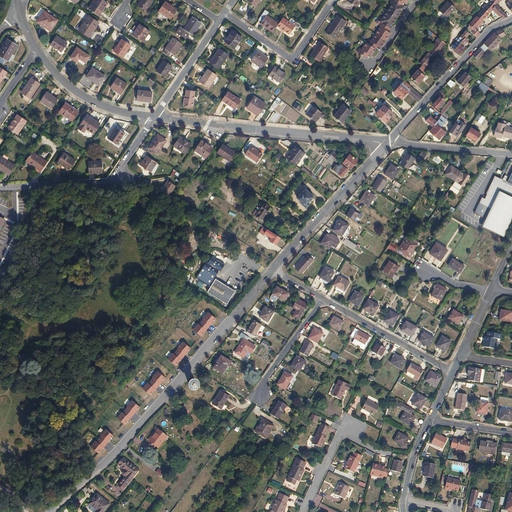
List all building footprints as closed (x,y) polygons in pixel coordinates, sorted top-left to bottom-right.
[(98,16),(104,8),(103,7),(105,3),(101,0),(92,0),(93,1),(88,9),(98,16)] [(145,12),(152,2),(148,0),(140,0),(136,6),(145,12)] [(398,5),(391,0),(389,3),(390,4),(386,11),(396,18),(401,11),(396,8),(398,5)] [(482,9),(476,16),(481,21),(487,15),(491,10),(495,5),(490,0),(490,1),(489,0),(485,0),(488,3),(486,6),(484,4),(481,8),(482,9)] [(454,8),(447,1),(438,11),(446,18),(454,8)] [(169,20),(175,11),(169,7),(170,6),(164,2),(157,11),(169,20)] [(495,5),(491,10),(498,17),(499,16),(501,18),(502,19),(507,17),(502,12),(499,8),(495,5)] [(272,32),(276,26),(277,24),(265,15),(267,12),(264,10),(257,19),(261,22),(259,24),(272,32)] [(396,18),(386,11),(381,18),(379,17),(377,21),(380,22),(384,25),(386,22),(391,26),(396,18)] [(57,21),(43,12),(36,23),(40,26),(40,25),(50,31),(57,21)] [(90,31),(92,31),(98,23),(88,16),(78,31),(86,37),(90,31)] [(333,39),(345,22),(336,16),(328,29),(329,29),(325,34),(333,39)] [(481,21),(476,16),(475,17),(476,17),(468,26),(469,26),(467,28),(471,31),(471,33),(476,38),(479,34),(475,28),(477,25),(479,27),(483,23),(481,21)] [(175,33),(184,40),(188,34),(192,36),(200,24),(191,17),(183,30),(179,28),(175,33)] [(294,26),(287,22),(281,18),(277,24),(276,26),(288,34),(294,26)] [(287,22),(294,26),(297,29),(299,25),(290,19),(287,22)] [(357,24),(349,19),(347,22),(349,23),(346,26),(353,31),(357,24)] [(375,34),(385,41),(390,34),(387,32),(384,30),(386,27),(384,25),(380,22),(377,26),(379,27),(375,34)] [(149,32),(139,25),(132,35),(142,42),(149,32)] [(500,30),(494,33),(499,38),(505,35),(500,30)] [(241,38),(231,31),(227,37),(228,38),(224,43),(233,49),(241,38)] [(465,31),(459,38),(462,40),(464,38),(466,40),(467,39),(469,38),(467,36),(469,34),(465,31)] [(428,53),(433,57),(440,49),(442,45),(444,47),(446,45),(438,38),(432,33),(431,35),(436,39),(435,41),(436,42),(429,51),(427,50),(426,51),(428,53)] [(483,44),(487,49),(490,51),(501,40),(499,38),(494,33),(483,44)] [(366,43),(372,48),(375,45),(377,46),(380,48),(385,41),(375,34),(370,41),(368,40),(366,43)] [(67,44),(56,37),(49,46),(61,53),(67,44)] [(462,40),(459,38),(452,46),(453,50),(459,44),(462,40)] [(459,44),(463,48),(463,47),(462,46),(467,41),(466,40),(464,38),(462,40),(459,44)] [(181,45),(172,39),(162,53),(168,57),(170,54),(173,56),(181,45)] [(117,47),(113,53),(121,58),(130,46),(121,40),(116,47),(117,47)] [(3,66),(6,62),(5,61),(9,54),(11,55),(16,46),(7,41),(0,51),(0,64),(2,66),(3,66)] [(327,48),(319,42),(315,48),(316,48),(310,57),(318,62),(327,48)] [(361,55),(363,57),(365,53),(368,55),(370,57),(375,50),(372,48),(366,43),(365,43),(360,50),(358,49),(356,52),(361,55)] [(459,44),(453,50),(459,55),(464,49),(463,48),(459,44)] [(479,48),(484,52),(487,49),(483,44),(479,48)] [(479,48),(472,56),(477,60),(484,52),(479,48)] [(89,57),(76,49),(69,59),(75,63),(78,59),(84,64),(89,57)] [(214,59),(210,64),(218,69),(227,55),(218,49),(213,58),(214,59)] [(261,67),(267,58),(263,55),(261,57),(260,55),(256,52),(251,60),(261,67)] [(421,66),(425,68),(433,57),(428,53),(419,64),(421,66)] [(164,78),(171,67),(163,62),(156,72),(164,78)] [(344,62),(342,65),(350,70),(352,67),(344,62)] [(281,72),(274,67),(268,75),(279,83),(285,74),(281,72)] [(98,86),(104,77),(92,69),(85,78),(98,86)] [(208,88),(216,76),(207,70),(199,82),(208,88)] [(424,76),(421,73),(417,70),(410,78),(417,84),(424,76)] [(456,83),(464,89),(468,84),(466,83),(471,78),(465,73),(456,83)] [(301,84),(305,78),(301,75),(297,81),(301,84)] [(482,83),(488,87),(492,81),(486,77),(482,83)] [(120,96),(126,86),(116,79),(109,88),(120,96)] [(27,86),(22,94),(29,99),(39,85),(30,80),(26,86),(27,86)] [(399,85),(407,93),(411,88),(403,81),(403,82),(399,85)] [(481,82),(479,84),(478,87),(485,92),(487,90),(489,88),(488,87),(482,83),(481,82)] [(400,99),(407,93),(399,85),(393,92),(394,94),(396,96),(400,99)] [(362,88),(359,92),(364,96),(368,93),(362,88)] [(407,93),(418,102),(420,100),(422,98),(411,88),(407,93)] [(192,107),(194,92),(185,90),(184,98),(183,98),(182,106),(192,107)] [(149,103),(151,93),(137,92),(136,101),(149,103)] [(234,109),(240,101),(227,92),(221,101),(224,104),(225,103),(234,109)] [(48,97),(49,95),(46,93),(40,102),(51,110),(56,102),(48,97)] [(442,100),(439,97),(432,105),(437,109),(439,107),(441,108),(444,104),(443,102),(444,101),(442,100)] [(254,112),(254,113),(257,115),(264,105),(253,98),(247,107),(254,112)] [(273,101),(268,109),(271,111),(276,104),(273,101)] [(277,112),(285,117),(291,107),(283,102),(277,112)] [(58,113),(60,115),(70,121),(71,122),(78,113),(64,104),(58,113)] [(350,112),(342,105),(333,116),(336,119),(336,120),(338,122),(339,121),(342,123),(350,112)] [(324,115),(314,107),(312,106),(305,114),(315,122),(318,118),(317,117),(318,116),(319,116),(322,118),(324,115)] [(379,110),(389,118),(393,114),(383,106),(382,107),(379,110)] [(384,123),(389,118),(379,110),(378,108),(376,107),(374,108),(376,110),(375,111),(377,112),(375,114),(384,123)] [(292,108),(286,116),(292,121),(298,114),(292,108)] [(270,120),(274,123),(279,115),(274,112),(270,120)] [(70,121),(60,115),(59,116),(64,119),(63,121),(68,125),(70,121)] [(26,122),(17,116),(8,129),(16,135),(26,122)] [(99,125),(86,116),(78,129),(83,133),(86,130),(93,135),(99,125)] [(477,116),(471,124),(472,125),(475,121),(480,125),(484,119),(481,116),(479,118),(477,116)] [(425,121),(432,127),(433,125),(436,122),(432,120),(429,117),(425,121)] [(436,122),(433,125),(434,126),(432,128),(429,132),(438,140),(445,133),(440,128),(446,121),(441,117),(439,119),(436,122)] [(454,124),(448,133),(449,133),(449,134),(451,135),(452,135),(453,134),(457,137),(464,125),(456,120),(454,123),(454,124)] [(511,138),(511,129),(504,127),(501,136),(511,140),(511,138)] [(123,134),(115,128),(107,140),(116,146),(123,134)] [(480,134),(476,133),(470,128),(466,135),(475,142),(480,134)] [(166,141),(161,138),(159,140),(156,137),(147,150),(156,155),(166,141)] [(190,145),(179,138),(173,147),(184,155),(190,145)] [(203,155),(206,157),(212,148),(205,144),(204,145),(201,142),(194,152),(201,156),(203,155)] [(228,150),(228,149),(222,145),(217,153),(229,161),(234,154),(228,150)] [(249,147),(244,155),(256,163),(262,155),(249,147)] [(295,166),(304,154),(294,147),(285,159),(286,160),(295,166)] [(421,152),(417,157),(422,161),(426,155),(421,152)] [(46,163),(31,154),(26,162),(40,172),(46,163)] [(74,162),(63,154),(57,163),(68,171),(74,162)] [(329,162),(332,159),(325,154),(322,157),(329,162)] [(407,154),(400,165),(407,170),(414,158),(407,154)] [(356,161),(349,156),(346,159),(344,158),(343,159),(345,161),(342,164),(350,170),(356,161)] [(156,164),(146,157),(139,166),(150,174),(150,173),(153,175),(156,171),(158,166),(156,164)] [(15,167),(0,158),(0,170),(9,176),(15,167)] [(93,173),(101,172),(101,162),(88,163),(88,174),(93,174),(93,173)] [(347,170),(339,164),(337,166),(335,165),(331,170),(342,178),(347,170)] [(390,165),(384,175),(392,180),(399,170),(398,169),(398,168),(396,167),(396,168),(390,165)] [(454,182),(460,173),(450,166),(450,167),(446,172),(444,175),(454,182)] [(464,175),(460,173),(454,182),(451,186),(449,190),(456,195),(459,191),(468,176),(464,174),(464,175)] [(506,179),(503,176),(502,179),(500,179),(494,176),(485,195),(486,195),(484,199),(481,198),(473,214),(485,219),(482,226),(503,236),(511,216),(511,185),(507,183),(506,182),(505,181),(506,179)] [(378,177),(371,188),(379,193),(386,182),(387,181),(381,177),(380,178),(378,177)] [(167,190),(164,194),(168,197),(173,189),(168,186),(166,189),(167,190)] [(313,197),(305,190),(296,199),(300,203),(299,203),(305,208),(309,204),(308,203),(313,197)] [(365,191),(359,201),(368,207),(374,197),(368,193),(367,192),(365,191)] [(449,196),(446,194),(437,208),(440,210),(449,196)] [(252,215),(261,221),(269,208),(263,204),(258,212),(255,211),(252,215)] [(350,209),(345,217),(353,221),(356,217),(359,219),(361,216),(350,209)] [(339,220),(332,231),(343,238),(347,232),(346,231),(347,230),(346,229),(348,226),(339,220)] [(275,245),(279,238),(264,228),(260,233),(263,235),(264,234),(270,238),(268,240),(270,241),(269,241),(271,243),(270,244),(272,245),(273,244),(275,245)] [(337,239),(332,235),(330,237),(326,234),(320,244),(328,249),(331,246),(335,248),(339,242),(336,241),(337,239)] [(420,244),(413,240),(412,242),(406,238),(397,250),(411,259),(420,244)] [(359,248),(345,239),(343,243),(357,251),(359,248)] [(387,248),(386,249),(388,250),(393,253),(397,247),(390,242),(389,244),(387,248)] [(447,251),(436,243),(429,254),(440,261),(447,251)] [(221,269),(225,263),(212,255),(208,261),(219,268),(221,269)] [(312,260),(307,255),(304,258),(295,268),(301,274),(312,260)] [(452,259),(447,266),(459,273),(463,266),(452,259)] [(202,267),(215,275),(219,268),(208,261),(207,260),(202,267)] [(392,274),(393,275),(398,267),(389,261),(381,272),(389,278),(392,274)] [(215,275),(202,267),(196,277),(210,286),(215,279),(215,278),(214,277),(215,275)] [(319,278),(322,280),(327,282),(328,283),(334,272),(325,267),(319,278)] [(338,276),(332,285),(343,291),(349,282),(338,276)] [(414,277),(409,285),(412,288),(417,279),(416,278),(414,277)] [(210,286),(207,292),(226,305),(234,291),(215,279),(210,286)] [(446,289),(436,284),(430,296),(440,300),(446,289)] [(272,295),(277,298),(284,302),(288,294),(276,287),(272,295)] [(349,301),(358,306),(363,296),(362,295),(364,293),(360,291),(358,293),(354,291),(349,301)] [(367,299),(362,309),(373,315),(378,306),(367,299)] [(292,308),(296,310),(298,311),(294,317),(299,320),(307,305),(297,300),(292,308)] [(267,322),(273,312),(265,307),(259,317),(267,322)] [(195,317),(208,327),(215,319),(202,308),(195,317)] [(453,310),(448,318),(457,324),(462,316),(453,310)] [(392,326),(398,316),(389,311),(383,321),(392,326)] [(511,321),(511,315),(511,312),(500,311),(499,321),(511,322),(511,321)] [(208,327),(195,317),(188,325),(202,336),(208,327)] [(339,332),(344,323),(333,317),(328,326),(339,332)] [(246,332),(254,337),(258,330),(262,332),(264,328),(253,321),(246,332)] [(400,330),(411,337),(416,327),(405,321),(400,330)] [(314,329),(308,339),(317,344),(323,334),(314,329)] [(370,338),(355,329),(350,337),(362,344),(359,348),(363,351),(370,338)] [(418,341),(428,347),(433,338),(423,332),(418,341)] [(500,340),(501,335),(487,333),(486,338),(485,338),(483,348),(495,350),(496,340),(500,340)] [(436,347),(445,352),(450,341),(441,336),(436,347)] [(178,337),(171,345),(184,356),(191,348),(178,337)] [(246,342),(243,340),(234,354),(243,359),(247,352),(250,354),(255,347),(246,342)] [(305,342),(299,353),(307,357),(313,346),(305,342)] [(178,364),(184,356),(171,345),(164,353),(178,364)] [(380,358),(385,350),(376,345),(371,353),(380,358)] [(400,370),(405,361),(395,355),(390,364),(400,370)] [(228,368),(231,363),(220,357),(213,369),(222,375),(227,367),(228,368)] [(296,357),(290,367),(299,372),(301,370),(303,371),(305,366),(303,365),(305,362),(296,357)] [(417,370),(418,369),(410,364),(406,372),(407,372),(405,375),(417,382),(422,373),(417,370)] [(468,368),(467,374),(469,374),(468,376),(468,381),(482,383),(484,371),(468,368)] [(153,369),(146,377),(158,387),(165,379),(153,369)] [(285,372),(277,386),(285,391),(292,377),(288,375),(289,374),(285,372)] [(436,387),(441,378),(430,372),(425,381),(436,387)] [(151,395),(158,387),(146,377),(139,385),(151,395)] [(348,392),(350,387),(338,381),(331,396),(340,400),(345,391),(348,392)] [(196,385),(196,384),(195,383),(194,383),(193,383),(192,383),(191,383),(190,384),(189,385),(189,386),(189,387),(189,388),(189,389),(190,390),(191,391),(192,391),(193,391),(194,391),(195,391),(195,390),(196,390),(197,389),(197,388),(197,387),(197,386),(197,385),(196,385)] [(220,410),(228,397),(220,392),(212,405),(220,410)] [(420,410),(426,399),(417,394),(411,405),(420,410)] [(458,410),(463,411),(464,411),(467,396),(457,394),(455,410),(458,410)] [(121,405),(133,416),(140,407),(128,397),(121,405)] [(279,400),(270,415),(278,420),(286,407),(282,404),(283,403),(279,400)] [(192,405),(191,403),(191,402),(190,402),(189,401),(188,401),(186,401),(184,402),(183,403),(183,405),(183,406),(183,407),(182,407),(180,407),(179,409),(178,410),(178,411),(179,413),(180,414),(181,415),(183,415),(185,415),(186,413),(186,411),(186,409),(187,409),(188,409),(189,409),(190,408),(191,407),(192,405)] [(374,416),(378,407),(366,401),(362,409),(374,416)] [(478,413),(485,415),(486,415),(488,403),(478,402),(476,413),(478,413)] [(133,416),(121,405),(113,414),(124,423),(125,424),(133,416)] [(511,422),(511,416),(511,411),(500,410),(499,420),(511,422)] [(409,427),(415,418),(404,412),(399,421),(409,427)] [(262,420),(259,424),(261,425),(256,433),(266,439),(273,427),(262,420)] [(93,433),(105,444),(113,436),(100,425),(93,433)] [(324,439),(329,428),(321,425),(312,445),(321,449),(324,444),(323,443),(325,439),(324,439)] [(162,437),(164,435),(157,430),(148,441),(158,449),(166,439),(162,437)] [(105,444),(93,433),(86,442),(98,453),(105,444)] [(403,448),(408,439),(398,433),(393,442),(403,448)] [(442,449),(447,440),(436,435),(431,445),(437,449),(438,447),(442,449)] [(266,446),(267,445),(259,440),(256,444),(263,448),(265,446),(266,446)] [(468,452),(470,443),(458,440),(456,449),(468,452)] [(495,455),(496,444),(480,442),(479,452),(495,455)] [(511,445),(503,444),(501,453),(509,454),(511,454),(511,445)] [(362,456),(354,452),(352,457),(350,456),(344,469),(354,473),(362,456)] [(118,466),(124,471),(127,473),(127,475),(125,477),(118,486),(123,490),(139,471),(123,459),(118,466)] [(302,470),(305,464),(296,459),(288,477),(289,478),(287,482),(294,486),(296,482),(298,482),(298,480),(299,480),(304,471),(302,470)] [(400,473),(402,463),(394,461),(391,471),(400,473)] [(432,479),(435,466),(425,463),(422,476),(432,479)] [(386,478),(388,470),(385,469),(385,467),(373,464),(370,475),(382,479),(383,477),(386,478)] [(460,482),(459,486),(468,488),(470,479),(462,476),(460,482)] [(458,491),(459,486),(460,482),(447,479),(445,488),(458,491)] [(344,499),(349,488),(339,484),(334,495),(344,499)] [(490,511),(492,504),(490,504),(492,496),(485,494),(483,502),(476,500),(478,492),(472,490),(468,507),(469,508),(467,511),(479,511),(481,510),(490,511)] [(285,505),(289,499),(279,494),(276,501),(275,501),(270,511),(283,511),(286,506),(285,505)] [(103,511),(109,505),(97,495),(89,505),(97,511),(96,511),(103,511)]
